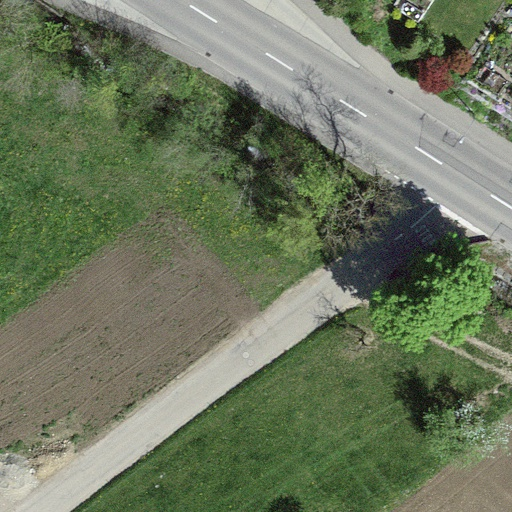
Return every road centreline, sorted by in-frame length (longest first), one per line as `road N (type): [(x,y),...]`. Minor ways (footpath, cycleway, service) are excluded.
road 1 (residential): [(456,178),(368,260),(39,511)]
road 2 (secondary): [(456,178),(180,0)]
